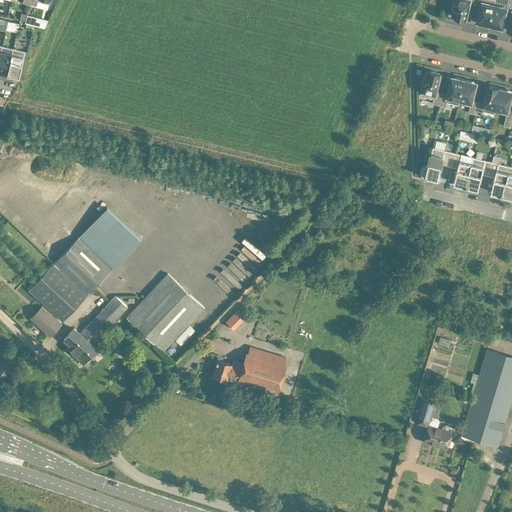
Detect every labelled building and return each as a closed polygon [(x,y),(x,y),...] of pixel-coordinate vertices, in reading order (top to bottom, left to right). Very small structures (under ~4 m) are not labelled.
[(70,0),(69,6),(81,9),(83,0),(70,0)] [(123,13),(120,25),(128,27),(129,23),(139,25),(145,2),(138,0),(132,0),(129,14),(123,13)] [(470,3),(476,4),(477,0),(456,0),(456,2),(454,2),(452,10),(454,10),(453,16),(456,17),(455,18),(466,20),(468,12),(469,7),(470,3)] [(480,23),(490,26),(495,5),(497,1),(493,0),(477,0),(476,4),(482,6),(481,10),(480,15),(478,22),(480,23)] [(495,5),(490,26),(500,28),(502,28),(504,21),(505,16),(506,11),(511,12),(511,0),(508,0),(506,8),(495,5)] [(145,2),(139,25),(140,25),(140,24),(150,27),(149,32),(156,34),(159,21),(153,19),(157,5),(146,3),(146,2),(145,2)] [(159,21),(156,34),(163,35),(164,29),(175,32),(180,11),(169,8),(165,22),(159,21)] [(180,11),(175,32),(185,35),(184,40),(191,42),(194,29),(188,28),(192,14),(190,13),(190,12),(182,10),(181,11),(180,11)] [(27,16),(25,23),(27,23),(44,28),(48,21),(27,16)] [(194,29),(191,42),(199,44),(200,39),(209,41),(209,42),(210,43),(216,19),(215,19),(215,20),(204,17),(200,31),(194,29)] [(216,19),(210,43),(221,45),(219,50),(227,51),(230,39),(224,37),(228,22),(216,19)] [(273,33),(267,57),(278,60),(278,59),(277,59),(283,36),(284,35),(273,33)] [(283,36),(277,59),(278,59),(287,61),(293,38),(283,36)] [(293,38),(287,61),(297,64),(303,41),(293,38)] [(303,41),(297,64),(307,66),(308,64),(313,43),(303,41)] [(313,43),(308,64),(317,66),(318,66),(323,46),(313,43)] [(0,54),(0,71),(7,74),(13,49),(2,46),(0,54)] [(317,66),(316,69),(327,71),(333,48),(323,46),(318,66),(317,66)] [(333,48),(327,71),(337,74),(342,50),(333,48)] [(24,51),(13,49),(7,74),(18,76),(24,51)] [(342,50),(337,74),(346,76),(347,76),(352,53),(342,50)] [(346,76),(357,79),(363,55),(352,52),(352,53),(347,76),(346,76)] [(35,56),(29,79),(37,81),(43,58),(35,56)] [(43,58),(37,81),(46,83),(51,60),(43,58)] [(51,60),(46,83),(54,85),(59,62),(51,60)] [(59,62),(54,85),(62,87),(68,64),(59,62)] [(433,104),(440,105),(443,93),(437,91),(438,87),(439,82),(441,74),(430,71),(430,72),(427,71),(426,77),(424,77),(422,85),(424,85),(421,96),(434,99),(433,104)] [(448,94),(443,93),(440,105),(446,107),(447,102),(459,105),(465,80),(455,77),(454,78),(452,78),(451,85),(450,85),(449,89),(450,90),(448,94)] [(114,78),(109,97),(120,100),(125,81),(114,78)] [(475,82),(465,80),(459,105),(460,103),(471,105),(469,112),(476,114),(479,102),(473,100),(474,96),(475,91),(477,83),(475,83),(475,82)] [(125,81),(120,100),(131,103),(135,84),(125,81)] [(135,84),(131,103),(141,105),(146,86),(135,84)] [(485,103),(479,102),(476,114),(482,116),(483,111),(494,114),(500,88),(489,85),(487,94),(485,98),(486,98),(485,103)] [(146,86),(141,105),(151,108),(156,89),(146,86)] [(511,91),(500,88),(494,114),(495,114),(496,109),(507,112),(504,126),(511,128),(511,121),(511,109),(509,109),(510,104),(511,100),(511,95),(511,92),(511,91)] [(156,89),(151,108),(162,111),(167,92),(156,89)] [(167,92),(162,111),(173,113),(177,94),(167,92)] [(177,94),(173,113),(183,116),(188,97),(177,94)] [(188,97),(183,116),(194,119),(198,100),(188,97)] [(198,100),(194,119),(204,121),(208,102),(198,100)] [(234,100),(231,114),(234,115),(231,128),(233,128),(233,130),(238,131),(238,130),(240,130),(246,104),(234,100)] [(208,102),(204,121),(215,124),(220,105),(208,102)] [(265,103),(260,120),(267,122),(263,136),(266,137),(266,138),(273,140),(273,138),(275,139),(280,117),(281,117),(282,112),(271,110),(272,105),(265,103)] [(246,104),(240,130),(248,132),(252,120),(255,120),(259,107),(246,104)] [(299,117),(296,129),(302,131),(298,145),(310,148),(317,121),(306,118),(306,116),(299,114),(299,117)] [(280,117),(275,139),(287,142),(290,128),(296,129),(299,117),(293,115),(291,120),(281,117),(280,117)] [(317,121),(310,148),(322,151),(325,136),(331,138),(336,121),(329,119),(328,124),(317,121)] [(450,166),(454,153),(433,148),(429,166),(428,166),(427,166),(426,166),(425,167),(424,167),(423,168),(423,169),(422,169),(422,170),(422,171),(422,172),(422,173),(422,174),(423,175),(423,176),(424,176),(424,177),(425,177),(426,177),(435,179),(435,178),(439,179),(442,165),(450,166)] [(454,153),(450,166),(458,168),(455,183),(466,186),(473,157),(468,156),(454,153)] [(483,174),(489,176),(492,162),(473,157),(466,186),(479,189),(483,174)] [(504,195),(511,167),(492,162),(489,176),(495,177),(492,192),(504,195)] [(78,237),(28,290),(38,299),(62,321),(112,269),(78,237)] [(168,273),(127,317),(163,351),(204,307),(168,273)] [(74,328),(64,339),(72,347),(69,350),(83,363),(97,349),(92,344),(127,307),(115,296),(80,334),(74,328)] [(31,318),(50,336),(61,324),(42,306),(31,318)] [(234,330),(246,318),(237,309),(225,321),(234,330)] [(217,360),(212,376),(226,381),(227,378),(277,394),(286,365),(284,365),(286,358),(262,350),(250,346),(247,353),(246,353),(243,362),(241,368),(231,365),(231,364),(218,360),(217,360)] [(461,435),(497,446),(511,397),(511,356),(487,349),(479,374),(476,384),(461,435)] [(8,359),(0,369),(0,379),(12,362),(8,359)] [(474,372),(471,382),(473,382),(476,384),(479,374),(474,372)] [(422,399),(416,418),(422,420),(429,422),(428,425),(427,427),(423,441),(446,448),(447,446),(451,447),(452,447),(453,443),(453,441),(449,440),(449,439),(451,432),(437,428),(439,421),(438,418),(436,418),(431,416),(435,403),(427,400),(422,399)]
